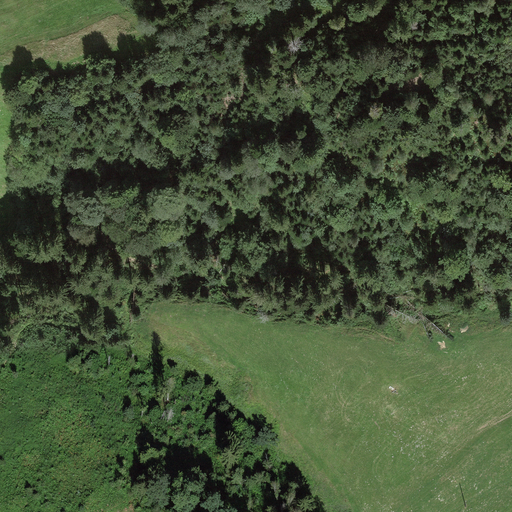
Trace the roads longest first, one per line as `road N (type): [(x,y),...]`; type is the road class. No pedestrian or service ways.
road 1 (track): [(386,183),(332,154),(293,65),(307,32),(349,0)]
road 2 (track): [(119,53),(52,70),(0,67)]
